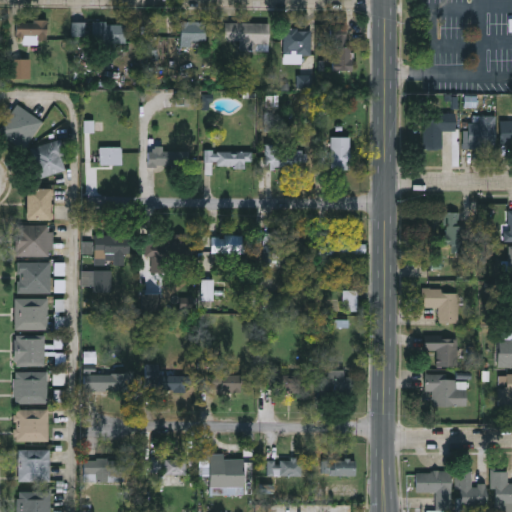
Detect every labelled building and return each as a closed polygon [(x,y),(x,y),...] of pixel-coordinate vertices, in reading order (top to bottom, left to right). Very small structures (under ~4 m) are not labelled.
[(46,39),(17,39),(17,19),(46,19),(46,39)] [(190,41),(190,47),(179,47),(179,21),(206,21),(206,41),(190,41)] [(124,43),(91,43),(91,23),(124,23),(124,43)] [(268,50),(238,50),(238,41),(224,41),(224,23),(269,23),(268,50)] [(283,55),(284,29),(310,29),(310,56),(283,55)] [(346,47),(352,47),(352,71),(332,71),(332,30),(346,29),(346,47)] [(29,59),(29,78),(11,78),(11,59),(29,59)] [(42,122),(23,148),(0,131),(0,127),(17,104),(42,122)] [(456,114),(455,133),(442,133),(442,151),(426,151),(426,114),(456,114)] [(495,118),(495,149),(465,149),(464,125),(479,124),(479,118),(495,118)] [(511,147),(501,147),(501,122),(511,122),(511,147)] [(329,169),(329,163),(320,163),(320,151),(330,151),(330,137),(349,137),(349,169),(329,169)] [(38,178),(28,149),(59,140),(68,169),(38,178)] [(99,165),(99,147),(121,147),(121,165),(99,165)] [(175,147),(175,167),(149,167),(149,147),(175,147)] [(265,169),(265,148),(298,148),(298,169),(265,169)] [(244,167),(204,167),(204,151),(252,151),(252,161),(244,161),(244,167)] [(25,218),(25,189),(49,189),(49,218),(25,218)] [(511,243),(510,243),(510,238),(480,238),(480,205),(510,205),(510,212),(511,212),(511,243)] [(443,213),(461,213),(461,245),(443,245),(443,213)] [(16,255),(16,224),(52,224),(52,255),(16,255)] [(283,253),(273,253),(273,255),(262,254),(263,233),(302,234),(301,258),(283,257),(283,253)] [(93,256),(93,234),(129,234),(129,256),(93,256)] [(211,251),(211,234),(244,234),(244,251),(211,251)] [(362,252),(319,252),(319,234),(362,234),(362,252)] [(184,255),(144,254),(145,236),(184,237),(184,255)] [(50,261),(50,293),(17,293),(17,261),(50,261)] [(423,309),(423,290),(458,290),(458,324),(439,324),(439,309),(423,309)] [(47,298),(47,329),(14,329),(14,298),(47,298)] [(44,365),(14,365),(14,334),(44,334),(44,365)] [(511,336),(511,368),(497,368),(497,334),(511,334),(511,336)] [(424,340),(457,339),(457,367),(427,368),(427,356),(424,357),(424,340)] [(170,375),(188,375),(188,389),(145,389),(145,365),(170,365),(170,375)] [(344,375),(353,375),(353,394),(322,394),(322,379),(326,379),(326,369),(344,369),(344,375)] [(47,403),(14,403),(14,371),(47,371),(47,403)] [(83,390),(83,373),(126,373),(126,390),(83,390)] [(209,373),(241,373),(241,393),(209,393),(209,373)] [(299,375),(299,391),(279,391),(279,375),(299,375)] [(511,408),(499,408),(499,376),(511,376),(511,408)] [(425,377),(466,378),(466,407),(433,407),(434,392),(425,392),(425,377)] [(47,408),(47,440),(16,440),(16,408),(47,408)] [(50,448),(50,481),(18,481),(18,448),(50,448)] [(83,481),(83,458),(124,458),(124,481),(83,481)] [(185,474),(151,474),(151,458),(185,458),(185,474)] [(243,458),(243,492),(208,492),(208,458),(243,458)] [(267,475),(267,459),(300,459),(300,475),(267,475)] [(354,475),(321,475),(321,459),(354,459),(354,475)] [(486,486),(486,509),(458,508),(459,472),(472,473),(472,486),(486,486)] [(511,505),(491,505),(491,472),(508,472),(508,484),(511,484),(511,505)] [(416,473),(451,473),(451,511),(436,511),(436,493),(416,493),(416,473)] [(50,511),(17,511),(17,491),(50,491),(50,511)]
